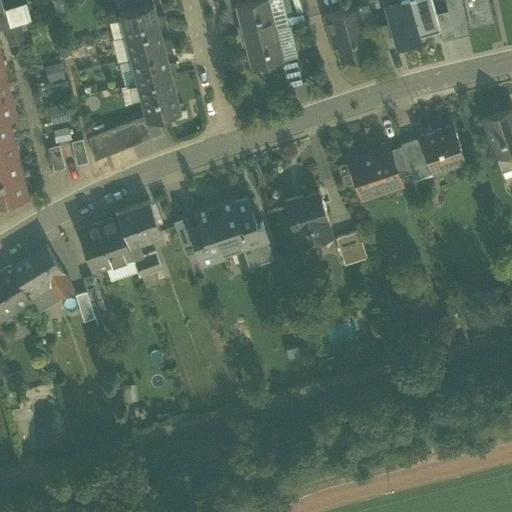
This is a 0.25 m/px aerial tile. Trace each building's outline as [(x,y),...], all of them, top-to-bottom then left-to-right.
[(8,6),(12,23),(32,17),(27,0),(8,6)] [(117,0),(120,8),(153,0),(117,0)] [(120,17),(124,33),(159,24),(162,24),(163,16),(157,15),(153,0),(120,8),(118,9),(120,17)] [(245,0),(235,3),(242,34),(276,26),(269,0),(245,0)] [(282,0),(269,0),(276,26),(288,23),(282,0)] [(397,43),(414,38),(413,32),(417,31),(438,25),(440,24),(436,11),(432,0),(391,0),(385,2),(390,19),(397,43)] [(445,0),(449,10),(465,7),(463,0),(445,0)] [(487,0),(463,0),(465,7),(469,21),(469,23),(492,18),(487,0)] [(368,1),(357,4),(361,21),(372,18),(368,1)] [(369,50),(361,21),(357,4),(323,14),(332,45),(336,44),(340,59),(369,50)] [(454,35),(467,32),(465,22),(469,21),(465,7),(449,10),(448,11),(454,35)] [(0,9),(0,27),(9,25),(5,8),(1,9),(0,9)] [(447,8),(436,11),(440,24),(438,25),(442,38),(454,35),(448,11),(447,8)] [(113,36),(124,33),(120,17),(109,20),(113,36)] [(379,22),(385,46),(397,43),(390,19),(379,22)] [(276,26),(283,57),(297,54),(290,22),(288,23),(276,26)] [(124,33),(130,56),(165,48),(168,47),(169,39),(163,39),(159,24),(124,33)] [(283,57),(276,26),(242,34),(250,65),(283,57)] [(124,33),(113,36),(111,36),(117,59),(118,59),(130,56),(124,33)] [(130,56),(136,80),(171,71),(174,70),(175,62),(169,62),(165,48),(130,56)] [(130,56),(118,59),(124,82),(136,80),(130,56)] [(283,62),(288,84),(301,81),(296,59),(283,62)] [(180,108),(171,71),(136,80),(140,97),(144,113),(145,116),(157,113),(180,108)] [(0,74),(0,94),(11,92),(7,72),(0,74)] [(136,80),(124,82),(121,83),(125,101),(140,97),(136,80)] [(0,94),(0,115),(9,113),(16,112),(11,92),(0,94)] [(494,154),(496,153),(511,147),(511,104),(482,115),(494,154)] [(0,136),(13,133),(9,113),(0,115),(0,136)] [(144,113),(99,131),(103,141),(108,153),(161,131),(157,113),(145,116),(144,113)] [(430,157),(435,170),(465,160),(452,122),(431,129),(432,130),(427,132),(427,131),(418,133),(419,134),(427,158),(430,157)] [(88,135),(91,146),(103,141),(99,131),(88,135)] [(0,136),(0,157),(18,153),(13,133),(0,136)] [(400,141),(401,143),(408,164),(427,158),(419,134),(400,141)] [(71,140),(77,163),(88,160),(82,137),(71,140)] [(108,153),(103,141),(91,146),(94,158),(108,153)] [(48,146),(53,169),(65,166),(59,143),(48,146)] [(410,171),(408,164),(401,143),(389,147),(399,175),(410,171)] [(348,157),(361,195),(383,188),(381,184),(400,178),(399,175),(389,147),(388,144),(348,157)] [(511,164),(511,147),(496,153),(501,168),(511,164)] [(0,157),(0,177),(23,172),(18,153),(0,157)] [(431,171),(435,170),(430,157),(427,158),(431,171)] [(413,178),(431,171),(427,158),(408,164),(410,171),(413,178)] [(0,199),(28,192),(23,172),(0,177),(0,199)] [(284,198),(299,243),(314,238),(332,233),(325,210),(326,210),(322,196),(320,197),(318,189),(316,190),(303,195),(302,192),(284,198)] [(247,261),(273,252),(261,219),(255,221),(247,196),(233,201),(231,195),(194,208),(196,211),(199,221),(189,225),(197,249),(202,263),(224,255),(222,250),(241,244),(247,261)] [(116,211),(117,215),(128,243),(138,239),(161,231),(149,199),(116,211)] [(199,221),(196,211),(173,219),(185,253),(197,249),(189,225),(199,221)] [(132,254),(128,243),(117,215),(90,225),(91,229),(81,233),(93,268),(105,264),(132,254)] [(336,237),(344,263),(367,256),(358,230),(336,237)] [(320,255),(314,238),(299,243),(304,260),(320,255)] [(138,269),(139,274),(141,273),(161,266),(156,250),(143,254),(138,239),(128,243),(132,254),(138,269)] [(10,264),(26,291),(33,286),(36,291),(37,290),(50,282),(58,297),(73,288),(46,242),(10,264)] [(273,252),(247,261),(248,265),(274,256),(273,252)] [(110,279),(138,269),(132,254),(105,264),(110,279)] [(0,318),(31,299),(30,297),(26,291),(10,264),(0,270),(0,318)] [(86,290),(94,313),(105,309),(94,275),(83,278),(86,290)] [(38,292),(37,290),(36,291),(33,286),(26,291),(30,297),(38,292)] [(75,293),(83,320),(95,316),(94,313),(86,290),(75,293)]
